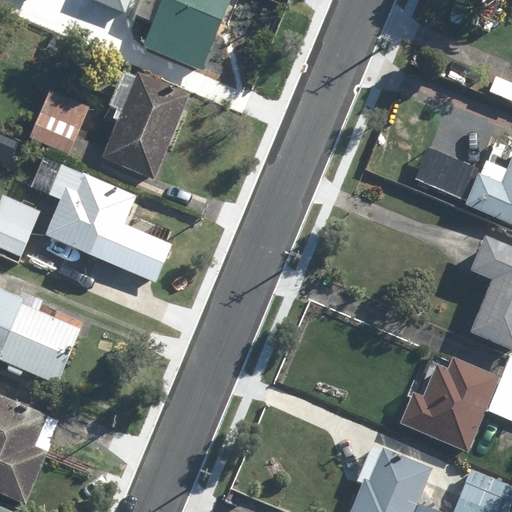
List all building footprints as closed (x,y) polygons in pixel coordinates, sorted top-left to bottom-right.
[(104,46),(120,10),(96,0),(77,0),(65,29),(104,46)] [(98,0),(125,12),(129,0),(98,0)] [(202,75),(232,0),(141,0),(134,19),(152,28),(143,50),(202,75)] [(190,100),(138,78),(103,162),(154,183),(190,100)] [(90,109),(50,93),(30,141),(70,158),(90,109)] [(465,205),(511,223),(511,156),(501,182),(479,172),(465,205)] [(135,203),(136,199),(62,168),(48,200),(60,204),(45,240),(109,266),(129,218),(132,219),(139,204),(135,203)] [(0,195),(0,251),(21,260),(41,213),(0,195)] [(469,276),(491,285),(470,336),(511,352),(511,251),(484,240),(469,276)] [(148,253),(120,243),(113,262),(141,272),(148,253)] [(0,365),(56,388),(79,332),(22,309),(24,304),(0,293),(0,365)] [(511,361),(509,360),(501,381),(486,415),(511,425),(511,361)] [(501,381),(454,362),(450,373),(438,368),(424,401),(414,397),(401,429),(469,457),(486,415),(501,381)] [(49,447),(58,424),(0,400),(0,499),(25,510),(43,468),(44,468),(52,448),(49,447)] [(414,511),(431,471),(383,452),(370,484),(364,481),(350,511),(414,511)] [(508,511),(511,504),(511,489),(470,472),(453,511),(508,511)]
